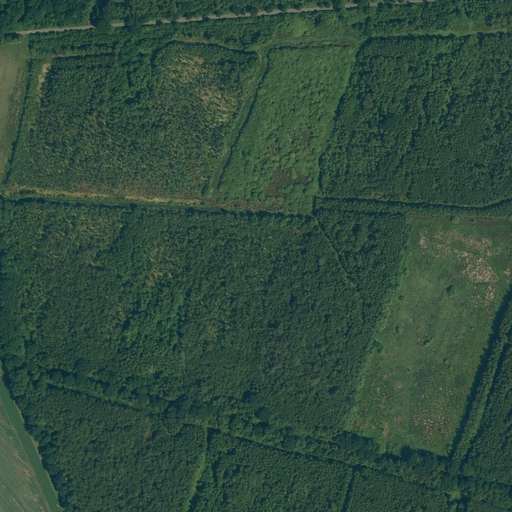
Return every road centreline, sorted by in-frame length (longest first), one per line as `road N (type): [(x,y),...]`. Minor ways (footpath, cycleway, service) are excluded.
road 1 (track): [(0,34),(432,0)]
road 2 (track): [(0,363),(82,511)]
